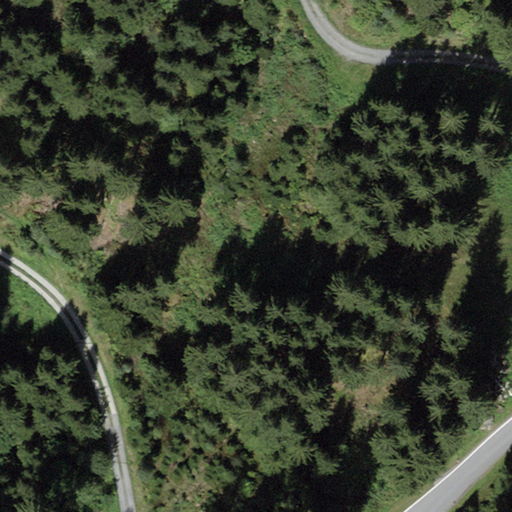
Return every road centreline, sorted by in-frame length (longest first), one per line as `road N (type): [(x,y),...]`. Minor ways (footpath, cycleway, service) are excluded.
road 1 (track): [(158,511),(117,320),(89,253),(35,199),(0,188)]
road 2 (track): [(511,82),(456,55),(338,54),(310,0)]
